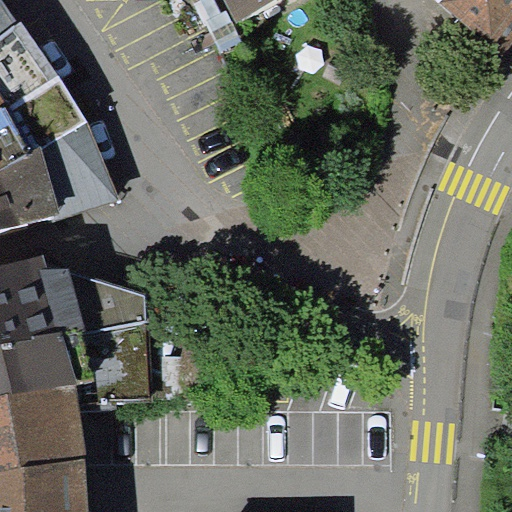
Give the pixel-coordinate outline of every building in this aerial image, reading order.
[(0,0),(0,34),(19,21),(2,0),(0,0)] [(227,0),(239,20),(272,0),(227,0)] [(511,0),(442,0),(504,52),(511,42),(511,0)] [(0,93),(6,101),(58,72),(20,19),(19,21),(0,34),(0,93)] [(87,121),(58,72),(6,101),(2,104),(28,152),(87,121)] [(0,105),(0,164),(28,152),(2,104),(0,105)] [(28,152),(0,164),(0,232),(58,215),(121,198),(87,121),(28,152)] [(44,257),(0,268),(0,346),(62,330),(83,323),(67,265),(48,270),(44,257)] [(62,330),(0,346),(0,397),(75,385),(62,330)] [(227,346),(183,345),(183,356),(163,355),(163,397),(182,397),(183,400),(227,400),(227,346)] [(0,471),(86,457),(75,385),(0,397),(0,471)] [(0,471),(0,511),(93,511),(89,511),(86,457),(0,471)]
